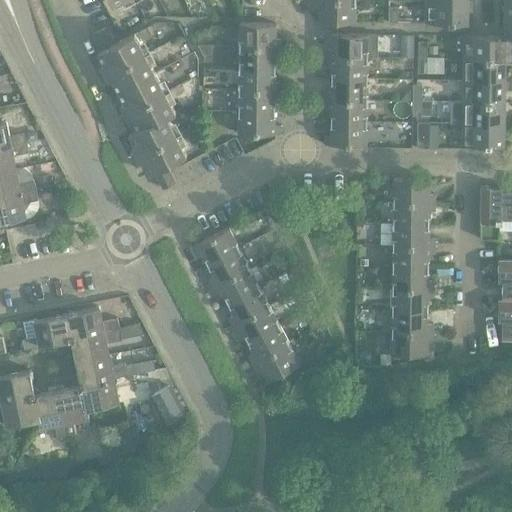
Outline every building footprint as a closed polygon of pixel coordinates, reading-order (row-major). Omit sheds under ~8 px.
[(355,0),(313,0),(313,7),(319,7),(318,22),(355,22),(355,0)] [(468,1),(426,0),(426,23),(468,23),(468,1)] [(388,6),(388,21),(398,22),(398,6),(388,6)] [(239,46),(279,46),(279,38),(275,38),(275,24),(240,23),(239,46)] [(93,33),(108,63),(100,68),(107,82),(116,78),(128,101),(119,105),(127,121),(136,116),(141,127),(133,132),(139,144),(130,148),(138,163),(147,159),(162,189),(174,183),(165,166),(185,155),(166,117),(175,112),(134,33),(114,44),(105,27),(93,33)] [(331,48),(326,48),(326,64),(331,64),(330,78),(367,79),(367,56),(378,57),(378,35),(367,34),(331,34),(331,48)] [(413,35),(400,35),(400,46),(413,46),(413,35)] [(498,35),(463,35),(463,58),(498,58),(504,58),(504,37),(504,35),(498,35)] [(418,41),(418,57),(427,57),(427,41),(418,41)] [(279,46),(239,46),(239,67),(275,68),(275,55),(279,55),(279,46)] [(427,72),(427,57),(418,57),(418,72),(427,72)] [(498,58),(463,58),(462,79),(504,79),(504,67),(504,60),(504,58),(498,58)] [(239,89),(279,89),(279,81),(275,81),(275,68),(239,67),(239,89)] [(367,79),(330,78),(330,91),(325,91),(325,100),(366,100),(367,79)] [(462,79),(462,101),(504,101),(504,79),(462,79)] [(413,88),(412,101),(422,101),(422,84),(413,84),(413,88)] [(399,94),(398,100),(412,101),(413,88),(404,88),(399,94)] [(279,89),(239,89),(238,110),(274,111),(274,98),(279,98),(279,89)] [(330,121),(366,122),(366,100),(325,100),(325,108),(330,108),(330,121)] [(422,116),(422,101),(412,101),(412,115),(422,116)] [(462,101),(462,123),(503,123),(504,101),(462,101)] [(274,111),(238,110),(238,133),(278,133),(278,125),(274,125),(274,111)] [(199,114),(190,119),(193,125),(202,120),(199,114)] [(325,134),(325,144),(366,145),(366,122),(330,121),(330,134),(325,134)] [(0,123),(0,148),(26,143),(23,133),(8,136),(5,122),(0,123)] [(416,122),(416,148),(438,148),(438,135),(429,135),(429,122),(416,122)] [(503,123),(462,123),(462,145),(503,145),(503,123)] [(37,131),(26,133),(28,142),(39,140),(37,131)] [(0,172),(15,169),(12,157),(27,154),(26,143),(0,148),(0,172)] [(15,169),(0,172),(0,197),(36,190),(33,180),(32,181),(31,178),(31,177),(30,175),(29,174),(28,173),(26,172),(24,170),(23,170),(21,169),(20,169),(19,169),(18,169),(15,169)] [(50,175),(37,177),(39,188),(52,185),(50,175)] [(393,201),(433,201),(433,194),(429,194),(429,179),(393,179),(393,201)] [(511,218),(511,190),(501,190),(501,186),(479,186),(479,238),(498,238),(498,218),(511,218)] [(36,190),(0,197),(0,222),(25,217),(28,217),(29,216),(30,216),(31,215),(32,214),(33,213),(34,211),(35,209),(36,208),(36,205),(37,204),(37,203),(36,200),(37,200),(36,190)] [(79,201),(68,204),(70,216),(86,213),(79,201)] [(393,222),(429,223),(429,210),(433,210),(433,201),(393,201),(393,222)] [(392,244),(432,245),(432,236),(428,236),(429,223),(393,222),(392,244)] [(207,265),(238,248),(228,228),(191,248),(196,256),(201,253),(207,265)] [(392,266),(428,266),(428,253),(432,253),(432,245),(392,244),(392,266)] [(212,286),(248,267),(238,248),(207,265),(213,276),(208,279),(212,286)] [(501,280),(501,298),(511,298),(511,258),(507,259),(497,259),(497,280),(501,280)] [(428,266),(392,266),(392,288),(432,288),(432,280),(428,280),(428,266)] [(226,303),(258,286),(248,267),(212,286),(215,293),(220,291),(226,303)] [(286,273),(278,277),(282,284),(290,280),(286,273)] [(258,286),(226,303),(232,314),(228,317),(232,325),(269,306),(258,286)] [(392,310),(427,310),(428,297),(432,297),(432,288),(392,288),(392,310)] [(497,298),(496,320),(501,320),(501,339),(511,339),(511,298),(501,298),(497,298)] [(247,341),(279,325),(269,306),(232,325),(235,332),(240,329),(247,341)] [(99,307),(66,313),(71,338),(119,328),(116,318),(101,321),(99,307)] [(25,338),(20,339),(23,349),(40,346),(40,345),(71,338),(66,313),(57,315),(56,308),(37,312),(38,319),(33,320),(22,322),(25,338)] [(392,332),(431,332),(432,323),(427,323),(427,310),(392,310),(392,332)] [(318,311),(309,317),(315,329),(325,324),(318,311)] [(140,324),(136,326),(138,336),(145,335),(140,324)] [(279,325),(247,341),(253,353),(248,356),(252,363),(289,344),(279,325)] [(119,328),(71,338),(76,361),(108,355),(106,341),(120,339),(119,328)] [(431,332),(392,332),(391,354),(426,354),(427,340),(431,340),(431,332)] [(289,344),(252,363),(256,370),(261,368),(267,381),(299,364),(289,344)] [(108,355),(76,361),(80,385),(129,375),(130,375),(130,374),(128,367),(126,367),(126,365),(125,365),(124,364),(114,366),(111,366),(108,355)] [(0,401),(1,401),(34,394),(30,370),(0,375),(0,401)] [(129,375),(80,385),(86,409),(87,409),(118,402),(115,388),(130,385),(129,375)] [(80,385),(57,389),(67,438),(77,435),(74,421),(89,418),(87,409),(86,409),(80,385)] [(169,386),(151,396),(166,424),(183,414),(169,386)] [(57,389),(34,394),(39,419),(38,419),(40,427),(54,425),(57,439),(67,438),(57,389)] [(1,401),(0,401),(0,412),(3,411),(6,426),(38,419),(39,419),(34,394),(1,401)]
